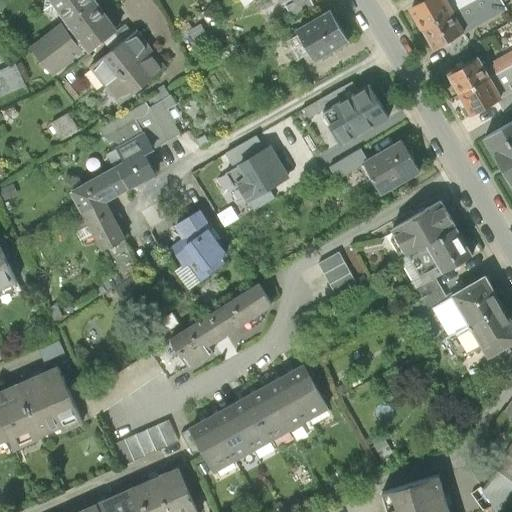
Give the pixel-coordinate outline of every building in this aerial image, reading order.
[(47,0),(87,54),(104,42),(118,32),(94,0),(47,0)] [(310,0),(294,0),(284,6),(291,19),(314,5),(310,0)] [(427,0),(410,10),(421,29),(453,13),(448,6),(445,0),(427,0)] [(458,0),(448,6),(453,13),(475,0),(458,0)] [(475,0),(453,13),(460,25),(504,0),(475,0)] [(330,13),(296,33),(298,35),(311,57),(316,65),(349,45),(330,13)] [(453,13),(421,29),(432,50),(463,33),(460,25),(453,13)] [(177,39),(188,32),(194,29),(188,20),(172,29),(177,39)] [(61,24),(30,49),(51,77),(83,52),(61,24)] [(188,32),(194,43),(206,35),(200,25),(194,29),(188,32)] [(104,42),(111,51),(132,35),(126,26),(118,32),(104,42)] [(111,51),(90,68),(105,87),(152,50),(137,32),(132,35),(111,51)] [(311,57),(298,35),(286,42),(298,64),(311,57)] [(152,50),(105,87),(119,105),(166,69),(152,50)] [(485,70),(490,79),(507,69),(511,66),(511,51),(494,61),(495,65),(485,70)] [(478,59),(447,77),(458,97),(490,79),(485,70),(478,59)] [(0,98),(26,87),(16,64),(0,71),(0,98)] [(490,79),(458,97),(469,116),(500,98),(490,79)] [(318,102),(324,113),(359,94),(352,83),(318,102)] [(324,113),(322,115),(341,148),(388,121),(369,88),(359,94),(324,113)] [(511,91),(500,98),(508,112),(511,109),(511,91)] [(143,134),(153,152),(181,135),(167,110),(175,105),(170,95),(149,108),(146,103),(100,129),(113,151),(117,148),(143,134)] [(68,113),(50,124),(60,142),(79,131),(68,113)] [(511,122),(482,139),(511,191),(511,122)] [(263,132),(232,150),(239,161),(270,143),(263,132)] [(116,168),(128,192),(155,177),(143,157),(153,152),(143,134),(117,148),(125,163),(116,168)] [(368,162),(363,165),(381,197),(421,174),(402,142),(368,162)] [(277,144),(232,170),(241,185),(246,182),(255,198),(276,186),(295,175),(277,144)] [(347,174),(363,165),(368,162),(363,152),(342,164),(347,174)] [(68,195),(81,217),(106,205),(128,192),(116,168),(68,195)] [(13,185),(0,190),(0,195),(3,202),(18,196),(13,185)] [(276,186),(255,198),(261,208),(282,196),(276,186)] [(391,229),(407,258),(457,230),(440,201),(391,229)] [(86,227),(101,254),(107,251),(125,242),(106,205),(81,217),(86,227)] [(200,212),(173,227),(182,241),(170,249),(184,270),(188,267),(200,283),(227,264),(223,259),(228,257),(218,244),(222,241),(214,228),(211,230),(200,212)] [(86,227),(81,217),(71,222),(77,232),(86,227)] [(471,255),(457,230),(407,258),(422,284),(434,277),(471,255)] [(0,293),(19,285),(0,242),(0,293)] [(141,271),(125,242),(107,251),(123,282),(141,271)] [(339,252),(318,265),(336,296),(357,284),(339,252)] [(141,271),(123,282),(112,289),(120,299),(147,282),(141,271)] [(434,277),(422,284),(408,292),(416,305),(442,291),(434,277)] [(487,279),(452,299),(469,329),(504,308),(487,279)] [(260,283),(167,343),(185,371),(211,354),(207,348),(274,304),(260,283)] [(442,291),(416,305),(410,309),(416,319),(448,301),(442,291)] [(511,323),(504,308),(469,329),(489,363),(511,349),(511,323)] [(151,353),(85,397),(95,418),(164,372),(151,353)] [(315,360),(305,366),(316,387),(326,381),(315,360)] [(305,366),(285,376),(310,421),(329,410),(316,387),(305,366)] [(85,428),(59,368),(18,386),(42,441),(61,433),(63,437),(85,428)] [(285,376),(267,386),(292,431),(310,421),(285,376)] [(335,390),(339,398),(351,392),(347,384),(335,390)] [(16,452),(42,441),(18,386),(0,393),(0,416),(12,444),(16,452)] [(248,397),(273,441),(292,431),(267,386),(248,397)] [(229,408),(253,452),(273,441),(248,397),(229,408)] [(209,418),(233,463),(253,452),(229,408),(209,418)] [(0,448),(12,444),(0,416),(0,448)] [(209,418),(188,430),(200,452),(213,474),(233,463),(209,418)] [(169,422),(125,441),(134,462),(178,443),(169,422)] [(200,452),(188,430),(180,435),(192,456),(200,452)] [(511,447),(497,469),(511,479),(511,447)] [(390,458),(378,462),(381,470),(393,466),(390,458)] [(511,511),(511,479),(497,469),(481,491),(493,511),(511,511)] [(195,511),(177,471),(133,490),(143,511),(195,511)] [(382,487),(389,511),(450,511),(438,471),(382,487)] [(143,511),(133,490),(96,507),(98,511),(143,511)]
